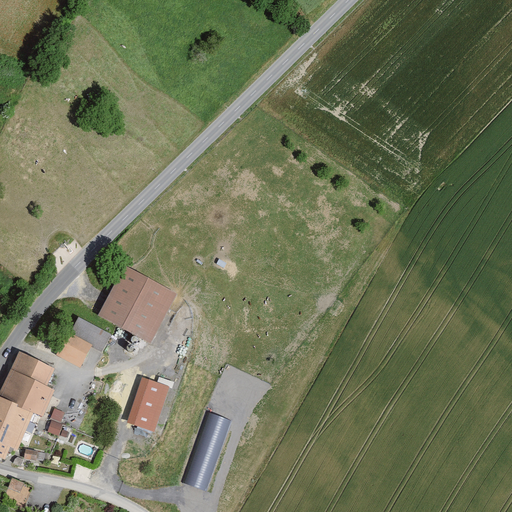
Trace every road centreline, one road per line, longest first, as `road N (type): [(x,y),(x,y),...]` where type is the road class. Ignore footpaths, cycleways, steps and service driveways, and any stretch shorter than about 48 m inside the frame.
road 1 (tertiary): [(0,358),(102,235),(346,0)]
road 2 (unclassified): [(139,511),(102,493),(0,468)]
